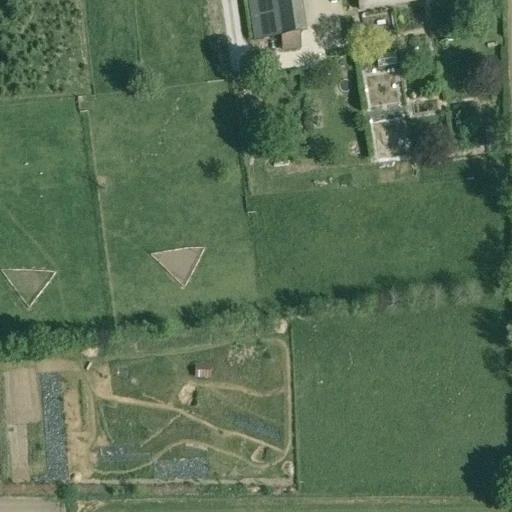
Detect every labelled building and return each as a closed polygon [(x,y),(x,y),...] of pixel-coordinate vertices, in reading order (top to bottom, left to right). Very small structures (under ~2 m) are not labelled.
[(296,0),(249,0),(256,42),(276,39),(281,38),(283,51),(301,48),(299,35),(302,35),(296,0)] [(358,0),(360,11),(422,0),(358,0)] [(465,57),(469,71),(480,68),(477,54),(465,57)] [(376,57),(378,70),(396,67),(394,55),(376,57)] [(453,127),(453,139),(471,138),(470,102),(443,102),(443,127),(453,127)] [(485,131),(486,139),(497,137),(496,130),(485,131)]
